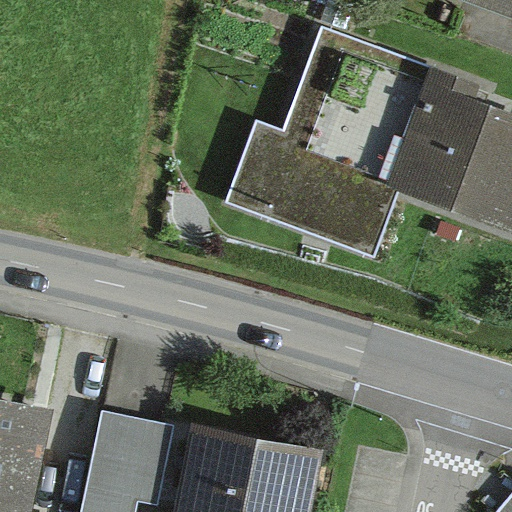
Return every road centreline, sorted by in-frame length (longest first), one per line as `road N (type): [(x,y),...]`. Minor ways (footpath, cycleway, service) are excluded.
road 1 (tertiary): [(0,260),(472,383)]
road 2 (residential): [(472,383),(438,511)]
